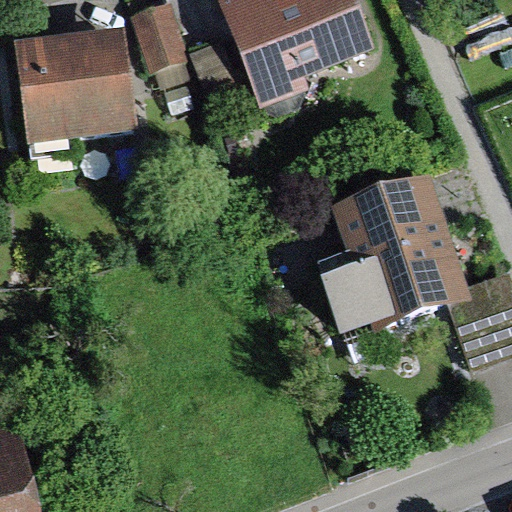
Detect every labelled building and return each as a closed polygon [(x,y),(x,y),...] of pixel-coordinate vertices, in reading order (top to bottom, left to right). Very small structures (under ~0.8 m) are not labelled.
[(329,0),(206,0),(244,95),(351,53),(329,0)] [(146,74),(174,66),(159,15),(131,23),(146,74)] [(115,137),(104,45),(7,56),(18,149),(115,137)] [(326,345),(434,306),(458,298),(416,184),(318,219),(340,278),(306,290),(326,345)] [(458,298),(434,306),(460,379),(511,360),(511,320),(498,283),(458,298)] [(0,511),(24,511),(5,430),(0,431),(0,511)]
